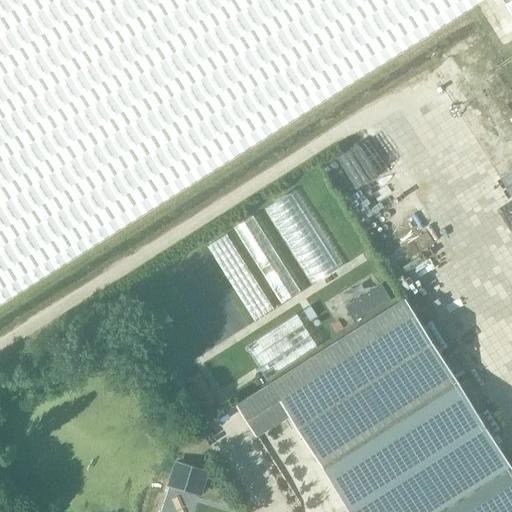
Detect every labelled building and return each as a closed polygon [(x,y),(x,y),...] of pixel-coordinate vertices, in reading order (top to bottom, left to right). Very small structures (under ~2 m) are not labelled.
[(0,0),(0,301),(478,0),(0,0)] [(511,0),(502,0),(509,11),(511,15),(511,0)] [(451,352),(442,357),(440,354),(448,348),(431,321),(422,327),(405,298),(235,405),(255,436),(288,415),(349,511),(511,511),(511,468),(492,437),(501,431),(487,409),(478,415),(454,376),(463,371),(451,352)] [(245,347),(266,380),(317,348),(296,315),(245,347)] [(246,494),(254,488),(224,444),(216,450),(246,494)]
